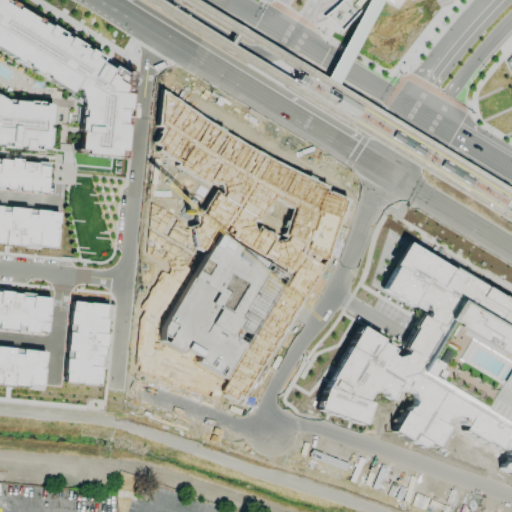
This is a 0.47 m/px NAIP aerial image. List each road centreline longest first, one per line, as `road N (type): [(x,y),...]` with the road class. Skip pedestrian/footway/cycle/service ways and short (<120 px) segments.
road 1 (primary): [(109,3),(388,175)]
road 2 (tertiary): [(493,0),(440,57),(407,117)]
road 3 (primary): [(388,175),(511,250)]
road 4 (primary): [(407,117),(288,42)]
road 5 (tertiary): [(429,130),(463,73),(511,17)]
